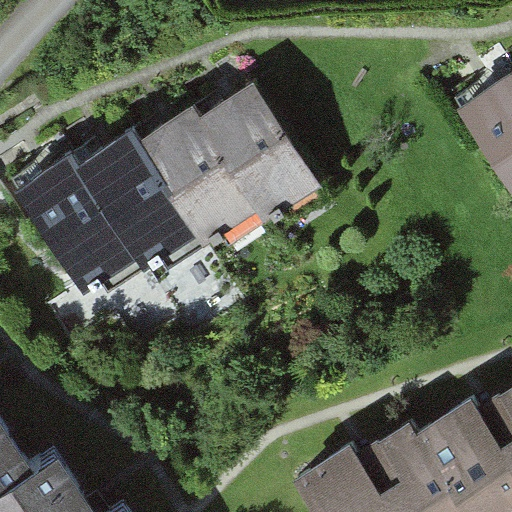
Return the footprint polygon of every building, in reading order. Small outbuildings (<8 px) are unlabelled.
[(511,221),(511,100),(457,134),(511,221)] [(247,109),(195,141),(254,238),(261,249),(313,217),(254,121),(247,109)] [(188,129),(134,161),(192,258),(200,270),(254,238),(195,141),(188,129)] [(127,151),(72,185),(133,282),(138,291),(192,258),(134,161),(127,151)] [(75,318),(133,282),(72,185),(66,175),(8,211),(75,318)] [(511,412),(474,435),(511,496),(511,412)] [(467,423),(413,456),(447,511),(511,511),(511,496),(474,435),(467,423)] [(407,446),(352,479),(372,511),(447,511),(413,456),(407,446)] [(0,511),(27,493),(0,452),(0,511)] [(292,511),(372,511),(352,479),(345,469),(288,505),(292,511)] [(74,511),(50,477),(27,493),(0,511),(74,511)]
